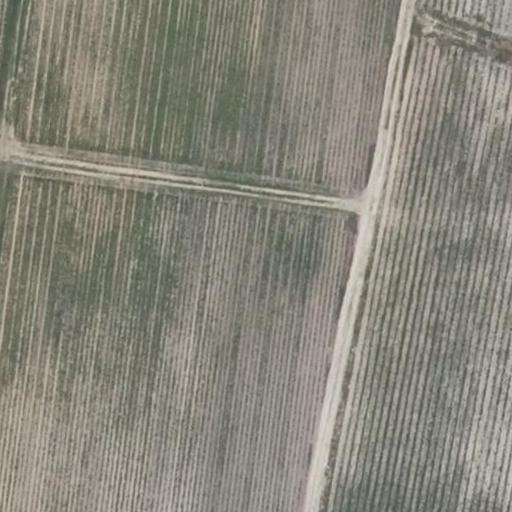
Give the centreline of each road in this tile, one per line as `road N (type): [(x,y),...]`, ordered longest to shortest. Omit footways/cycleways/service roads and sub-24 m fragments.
road 1 (track): [(408,0),(309,511)]
road 2 (track): [(0,157),(511,228)]
road 3 (track): [(0,191),(25,0)]
